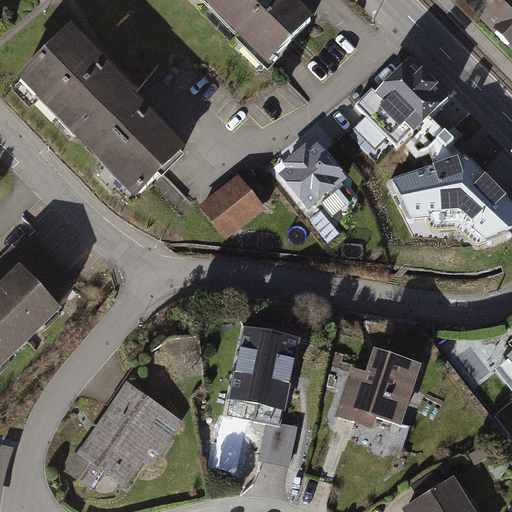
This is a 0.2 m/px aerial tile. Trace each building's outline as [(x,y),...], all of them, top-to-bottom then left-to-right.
[(196,0),(268,73),(316,26),(290,0),(196,0)] [(511,0),(506,0),(480,27),(511,58),(511,0)] [(138,100),(70,30),(13,84),(134,208),(186,157),(134,104),(138,100)] [(373,92),(356,109),(397,151),(410,138),(415,142),(451,105),(411,65),(379,97),(373,92)] [(455,151),(445,142),(438,151),(447,159),(455,151)] [(286,173),(279,179),(308,215),(347,184),(318,148),(311,154),(306,149),(282,168),(286,173)] [(394,192),(411,229),(430,228),(430,224),(457,224),(460,224),(462,225),(473,235),(471,238),(484,248),(486,249),(488,249),(509,244),(511,242),(511,211),(469,168),(466,166),(464,167),(395,189),(393,190),(394,192)] [(274,199),(250,169),(198,210),(226,245),(266,214),(262,208),(274,199)] [(19,279),(0,297),(0,381),(66,317),(57,307),(77,288),(26,236),(1,261),(19,279)] [(301,343),(244,332),(228,404),(256,410),(253,425),(266,428),(258,465),(289,471),(298,430),(281,426),(283,415),(286,416),(301,343)] [(368,371),(352,366),(336,416),(374,428),(378,416),(404,424),(424,363),(376,347),(368,371)] [(511,350),(491,368),(511,393),(511,350)] [(184,425),(127,386),(77,461),(75,460),(65,475),(89,491),(99,476),(125,493),(143,466),(152,472),(184,425)] [(10,468),(16,451),(3,448),(0,455),(0,505),(2,506),(4,493),(6,482),(10,468)] [(476,511),(453,475),(400,508),(402,511),(476,511)]
